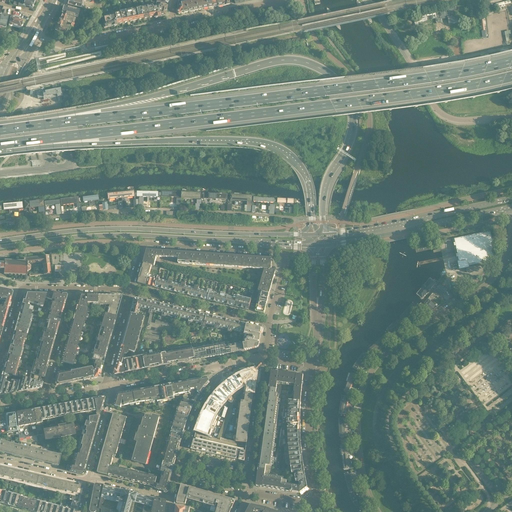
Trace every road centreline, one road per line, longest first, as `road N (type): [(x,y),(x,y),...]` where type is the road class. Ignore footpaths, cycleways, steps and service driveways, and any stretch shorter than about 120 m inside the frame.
road 1 (motorway): [(511,61),(0,132)]
road 2 (motorway): [(5,144),(511,76)]
road 3 (motorway): [(322,225),(322,196),(350,134),(351,107),(334,79),(306,62),(269,62),(151,96),(0,124)]
road 4 (motorway): [(5,144),(261,143),(297,164),(311,223)]
road 5 (residential): [(0,222),(227,212),(295,218),(283,234)]
road 6 (secondary): [(0,247),(113,235),(301,245)]
road 7 (residential): [(491,278),(401,340),(365,379),(356,434),(376,511)]
road 8 (secondary): [(283,234),(109,228),(0,240)]
road 9 (residential): [(143,244),(284,254),(269,323)]
road 10 (residential): [(511,117),(440,113),(366,0)]
road 11 (secondary): [(334,244),(511,207)]
road 12 (secondary): [(511,199),(334,233)]
road 13 (residential): [(129,290),(269,323)]
road 14 (residential): [(170,24),(64,45),(34,39)]
road 15 (residential): [(312,365),(309,452),(318,502)]
road 16 (residential): [(0,360),(21,287),(75,289)]
road 17 (residential): [(170,24),(286,0)]
